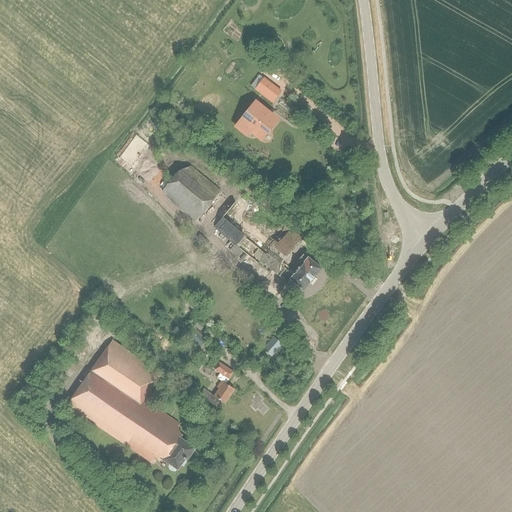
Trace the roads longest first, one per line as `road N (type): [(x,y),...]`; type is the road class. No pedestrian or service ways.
road 1 (secondary): [(424,244),(234,511)]
road 2 (tertiary): [(424,244),(382,164),(364,0)]
road 3 (secondary): [(424,244),(511,157)]
